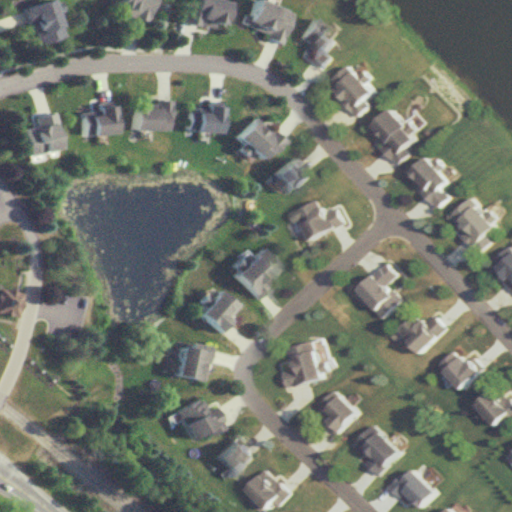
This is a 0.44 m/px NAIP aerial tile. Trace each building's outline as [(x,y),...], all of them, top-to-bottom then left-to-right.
[(32,44),(60,34),(49,0),(36,0),(19,6),(32,44)] [(149,0),(116,0),(114,13),(145,19),(149,0)] [(218,29),(225,0),(224,0),(185,0),(180,19),(218,29)] [(276,40),(287,11),(258,0),(246,0),(237,26),(276,40)] [(326,71),(338,57),(333,52),(341,42),(311,16),(293,38),(311,53),(308,56),(326,71)] [(378,105),(374,100),(383,93),(358,64),(336,82),(364,116),(378,105)] [(128,128),(166,128),(166,98),(151,98),(151,107),(128,107),(128,128)] [(93,104),(93,109),(76,111),(79,134),(112,131),(110,102),(93,104)] [(182,129),(215,132),(218,104),(203,102),(202,111),(184,109),(182,129)] [(375,129),(404,165),(418,153),(415,149),(426,141),(400,109),(375,129)] [(29,115),(31,125),(19,128),(24,154),(57,148),(50,112),(29,115)] [(260,161),(277,139),(249,116),(231,138),(260,161)] [(292,195),(311,177),(289,155),(271,174),(292,195)] [(450,188),(458,181),(436,156),(415,175),(445,208),(458,197),(450,188)] [(499,242),(494,235),(503,229),(480,198),(456,215),(484,253),(499,242)] [(295,213),(302,230),(310,226),(316,240),(350,225),(342,207),(330,212),(325,200),(295,213)] [(250,296),(279,271),(259,248),(230,273),(250,296)] [(511,256),(500,266),(511,279),(511,256)] [(388,318),(408,301),(393,284),(403,275),(394,264),(363,289),(388,318)] [(0,314),(17,318),(21,292),(0,287),(0,314)] [(195,313),(215,330),(236,306),(216,289),(195,313)] [(441,315),(432,324),(421,313),(403,330),(427,354),(453,327),(441,315)] [(200,381),(206,345),(178,341),(172,377),(200,381)] [(292,347),(297,369),(288,371),(291,386),(329,378),(321,341),(292,347)] [(479,357),(474,361),(462,349),(445,365),(469,389),(490,368),(479,357)] [(504,429),(511,421),(511,393),(504,384),(482,404),(504,429)] [(364,413),(340,389),(324,405),(336,417),(331,423),(342,434),(364,413)] [(214,413),(208,416),(197,396),(172,410),(190,442),(221,425),(214,413)] [(384,473),(406,451),(379,424),(357,446),(384,473)] [(213,456),(235,478),(257,456),(235,435),(213,456)] [(397,484),(424,511),(443,492),(416,465),(397,484)] [(252,488),(274,510),(293,491),(271,469),(252,488)]
